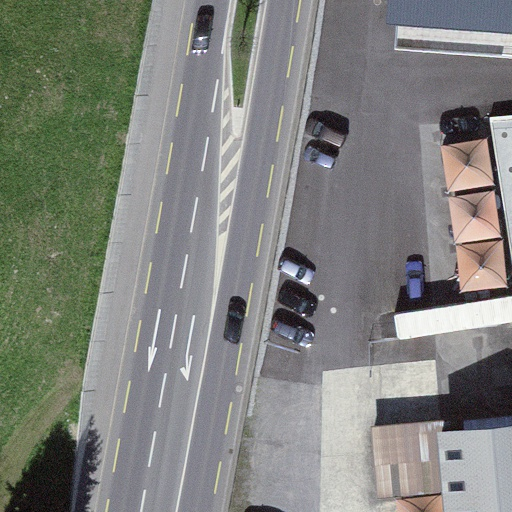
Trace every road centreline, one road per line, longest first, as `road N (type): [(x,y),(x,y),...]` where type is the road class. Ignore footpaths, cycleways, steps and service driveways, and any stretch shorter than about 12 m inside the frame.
road 1 (secondary): [(211,0),(124,511)]
road 2 (secondary): [(199,511),(284,0)]
